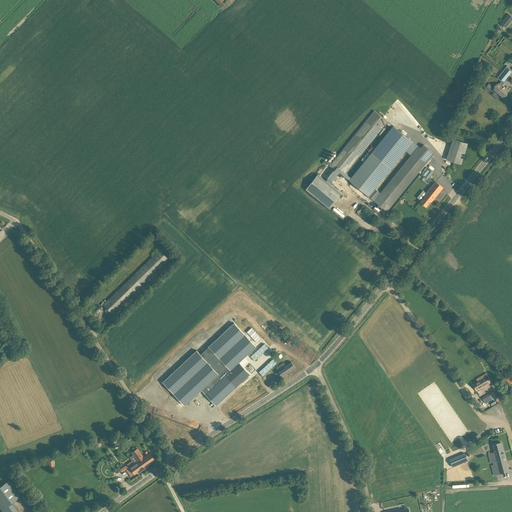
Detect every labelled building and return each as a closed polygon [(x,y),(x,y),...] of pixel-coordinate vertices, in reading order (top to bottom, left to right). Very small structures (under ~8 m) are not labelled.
[(511,16),(508,14),(500,24),(506,28),(511,20),(511,16)] [(511,69),(511,70),(507,66),(502,72),(509,77),(511,73),(511,69)] [(509,77),(502,72),(497,78),(501,81),(499,84),(495,86),(494,90),(503,97),(506,94),(508,91),(502,86),(509,77)] [(330,164),(344,176),(388,121),(374,110),(330,164)] [(346,173),(344,175),(369,196),(406,151),(413,142),(410,139),(397,129),(388,121),(386,124),(391,128),(351,177),(346,173)] [(461,164),(468,143),(453,139),(447,159),(461,164)] [(413,142),(406,151),(412,156),(419,147),(413,142)] [(412,156),(375,201),(387,211),(434,153),(423,144),(420,148),(419,147),(412,156)] [(422,175),(427,180),(434,172),(428,168),(422,175)] [(305,191),(329,210),(341,195),(318,175),(305,191)] [(423,191),(418,197),(422,200),(420,202),(426,207),(431,201),(432,202),(443,187),(436,181),(426,193),(423,191)] [(511,248),(503,243),(454,312),(497,341),(511,320),(511,248)] [(103,305),(112,314),(168,259),(159,250),(103,305)] [(197,350),(163,382),(185,406),(202,390),(217,406),(250,374),(240,362),(256,346),(234,323),(201,354),(197,350)] [(261,338),(251,328),(247,332),(257,342),(261,338)] [(251,356),(255,361),(268,348),(264,344),(251,356)] [(273,359),(259,372),(263,376),(277,363),(273,359)] [(278,371),(275,374),(279,379),(295,368),(291,362),(285,366),(283,363),(276,368),(278,371)] [(473,384),(476,390),(491,382),(486,373),(476,379),(478,381),(473,384)] [(482,398),(486,403),(497,397),(494,391),(482,398)] [(491,464),(493,474),(508,470),(501,441),(493,443),(495,451),(488,452),(491,464)] [(471,449),(473,453),(483,448),(481,444),(471,449)] [(131,452),(137,461),(134,463),(132,460),(127,464),(135,474),(144,467),(146,465),(147,465),(154,460),(149,453),(144,457),(137,448),(131,452)] [(449,459),(453,467),(468,460),(465,453),(449,459)] [(17,511),(11,503),(21,496),(9,480),(0,486),(0,508),(2,511),(17,511)] [(203,511),(288,511),(287,498),(203,507),(203,511)]
